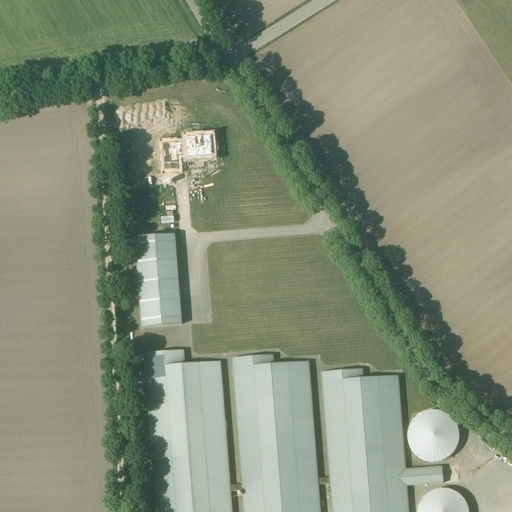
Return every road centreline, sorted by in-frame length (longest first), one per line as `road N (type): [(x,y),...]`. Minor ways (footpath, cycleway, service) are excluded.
road 1 (unclassified): [(227,57),(429,377),(511,440)]
road 2 (track): [(123,511),(98,80)]
road 3 (unclassified): [(0,97),(227,57)]
